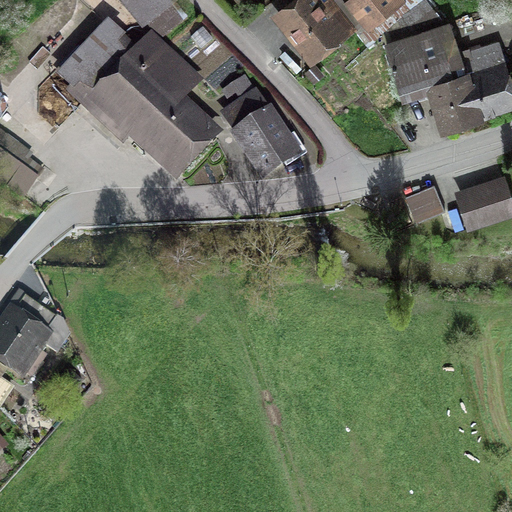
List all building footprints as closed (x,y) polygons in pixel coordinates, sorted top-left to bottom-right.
[(125,0),(147,26),(170,7),(164,0),(125,0)] [(298,0),(279,15),(311,56),(351,25),(331,0),(298,0)] [(356,0),(374,22),(400,1),(399,0),(356,0)] [(61,74),(125,135),(134,126),(178,168),(208,136),(171,101),(179,93),(107,25),(61,74)] [(458,71),(443,26),(386,45),(403,98),(432,89),(444,127),(511,105),(497,63),(503,61),(498,44),(471,52),(474,61),(463,65),(465,69),(458,71)] [(230,117),(267,174),(295,156),(258,99),(230,117)] [(29,154),(0,132),(0,180),(6,185),(29,154)] [(54,193),(34,178),(20,196),(41,211),(54,193)] [(460,195),(469,223),(511,210),(502,181),(460,195)] [(434,185),(406,196),(417,222),(445,211),(434,185)] [(56,323),(57,321),(24,298),(0,331),(0,361),(19,375),(44,340),(51,344),(60,330),(56,323)] [(0,392),(12,378),(0,368),(0,392)]
